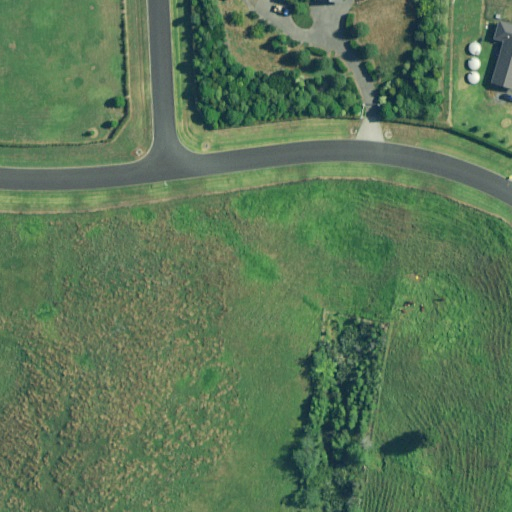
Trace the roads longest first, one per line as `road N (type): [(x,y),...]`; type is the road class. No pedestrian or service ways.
road 1 (unclassified): [(161,160),(346,142),(401,150),(511,191)]
road 2 (unclassified): [(0,167),(161,160)]
road 3 (residential): [(153,0),(161,160)]
